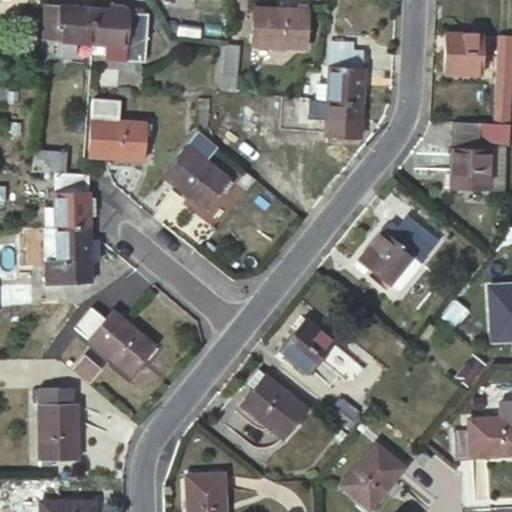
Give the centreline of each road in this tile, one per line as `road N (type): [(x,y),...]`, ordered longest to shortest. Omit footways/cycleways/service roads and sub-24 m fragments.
road 1 (residential): [(239,328),(407,122),(418,0)]
road 2 (residential): [(144,511),(144,457),(159,425),(239,328)]
road 3 (unclassified): [(239,328),(110,216)]
